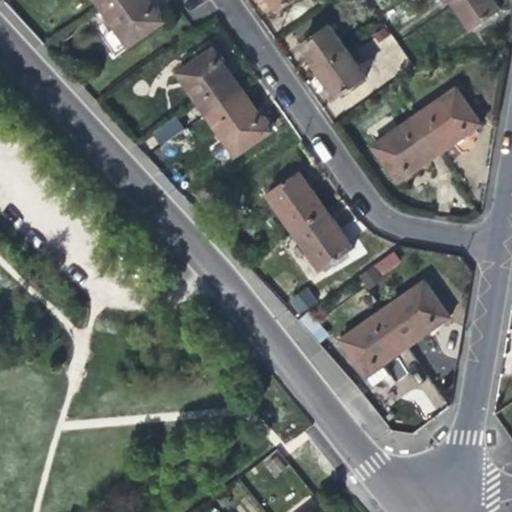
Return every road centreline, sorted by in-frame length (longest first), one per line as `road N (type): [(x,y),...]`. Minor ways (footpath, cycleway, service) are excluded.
road 1 (residential): [(0,41),(210,266),(405,511)]
road 2 (residential): [(496,241),(382,219),(221,0)]
road 3 (residential): [(438,511),(459,454),(496,241)]
